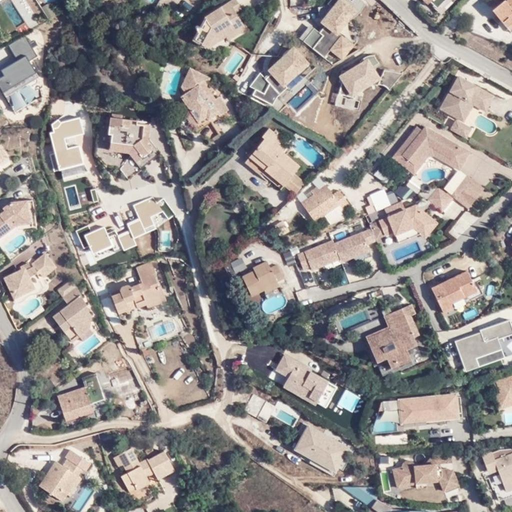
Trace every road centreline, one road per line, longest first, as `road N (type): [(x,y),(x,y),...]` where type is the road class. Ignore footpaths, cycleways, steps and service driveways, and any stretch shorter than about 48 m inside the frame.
road 1 (residential): [(511,195),(459,244),(415,270),(306,298)]
road 2 (residential): [(0,314),(24,364),(23,406),(0,449)]
road 3 (residential): [(394,0),(440,41),(511,80)]
